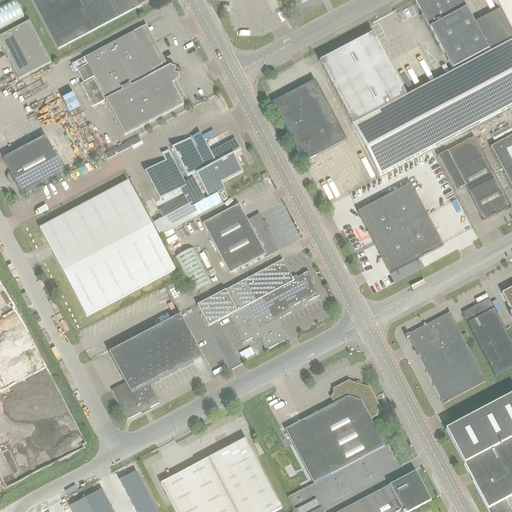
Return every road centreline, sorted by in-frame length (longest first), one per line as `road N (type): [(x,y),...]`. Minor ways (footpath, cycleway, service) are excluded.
road 1 (tertiary): [(366,324),(233,76)]
road 2 (unclassified): [(120,449),(366,324)]
road 3 (unclassified): [(0,228),(120,449)]
road 4 (tertiary): [(464,511),(366,324)]
road 5 (unclassified): [(366,324),(511,245)]
road 6 (unclassified): [(377,0),(233,76)]
road 7 (unclassified): [(15,511),(120,449)]
